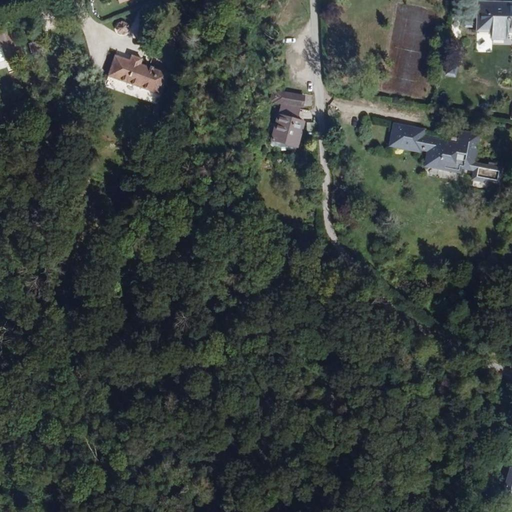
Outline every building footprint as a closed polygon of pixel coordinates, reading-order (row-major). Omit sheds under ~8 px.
[(511,31),(511,4),(477,3),(477,30),(489,31),(492,38),(502,38),(505,31),(511,31)] [(128,34),(131,29),(129,24),(125,22),(120,23),(117,28),(119,33),(123,36),(128,34)] [(17,57),(6,25),(0,26),(0,40),(7,61),(17,57)] [(144,60),(132,55),(130,61),(142,65),(144,60)] [(130,61),(117,56),(109,77),(161,95),(168,74),(142,65),(130,61)] [(453,75),(455,67),(447,65),(445,74),(453,75)] [(302,107),(305,97),(277,90),(274,100),(283,102),(298,106),(302,107)] [(295,120),(298,106),(283,102),(279,116),(274,115),(268,138),(297,146),(303,122),(295,120)] [(456,144),(422,137),(415,136),(417,129),(393,124),(388,146),(419,152),(419,150),(427,152),(425,163),(449,168),(451,160),(462,162),(460,168),(473,171),(471,180),(499,186),(502,169),(473,163),(478,135),(459,131),(456,144)] [(422,137),(424,130),(417,129),(415,136),(422,137)] [(460,168),(462,162),(451,160),(449,168),(425,163),(424,166),(459,173),(460,168)] [(444,325),(448,319),(444,316),(442,319),(438,317),(436,321),(444,325)] [(511,496),(511,467),(502,493),(511,496)]
